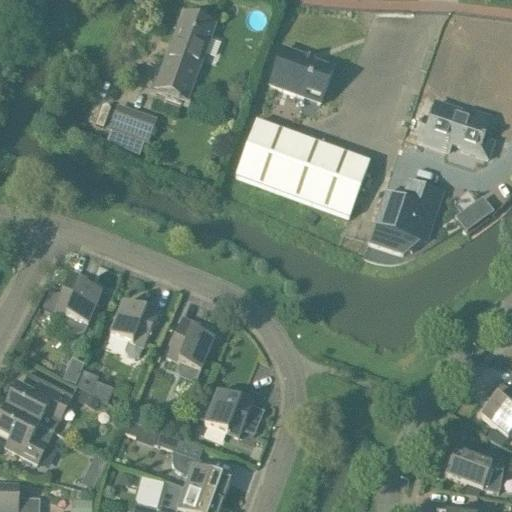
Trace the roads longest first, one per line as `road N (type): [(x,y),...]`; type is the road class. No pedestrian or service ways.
road 1 (residential): [(53,231),(235,300),(282,348),(296,381),(294,421),(265,511)]
road 2 (residential): [(511,313),(452,365),(422,404),(388,511)]
